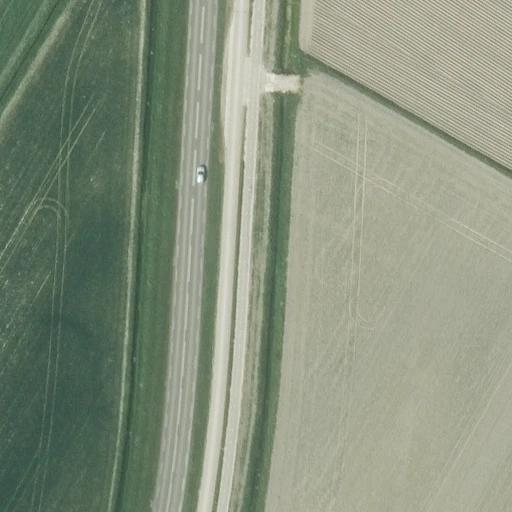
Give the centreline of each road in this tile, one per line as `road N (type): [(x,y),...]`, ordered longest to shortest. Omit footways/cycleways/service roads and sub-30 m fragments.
road 1 (primary): [(166,511),(203,0)]
road 2 (unclassified): [(203,511),(238,0)]
